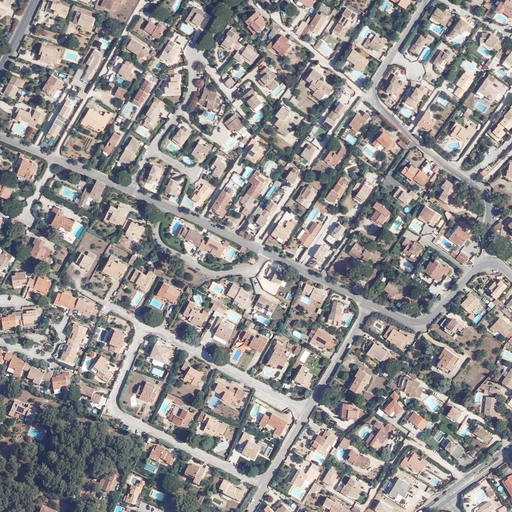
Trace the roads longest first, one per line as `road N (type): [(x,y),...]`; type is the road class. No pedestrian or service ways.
road 1 (residential): [(0,135),(132,188),(372,304)]
road 2 (residential): [(490,263),(489,200),(372,94),(427,0)]
road 3 (residential): [(372,304),(251,511)]
road 4 (residential): [(372,304),(423,326),(490,263)]
road 5 (unknown): [(179,114),(228,140),(254,122),(263,103),(257,94)]
